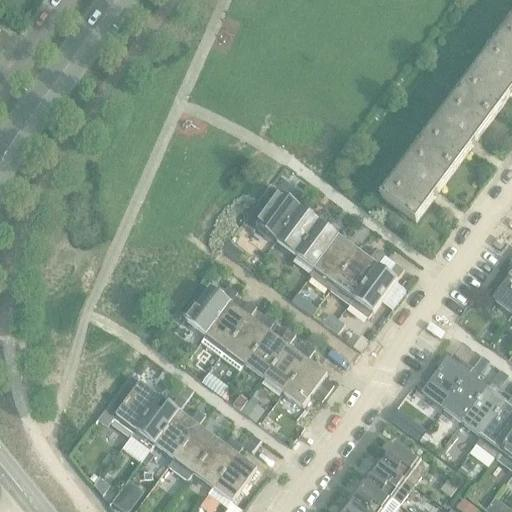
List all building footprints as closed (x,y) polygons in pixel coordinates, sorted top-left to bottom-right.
[(511,21),(496,44),(511,56),(511,21)] [(511,56),(496,44),(457,96),(492,121),(511,94),(511,56)] [(457,96),(419,147),(454,173),(492,121),(457,96)] [(415,225),(432,202),(454,173),(419,147),(381,199),(415,225)] [(276,244),(300,211),(307,202),(299,196),(293,205),(281,196),(278,200),(268,193),(243,227),(254,235),(257,230),(276,244)] [(319,225),(300,211),(276,244),(295,258),(319,225)] [(339,240),(319,225),(295,258),(315,273),(339,240)] [(329,293),(358,254),(339,240),(315,273),(309,280),(328,294),(329,293)] [(235,242),(228,252),(235,257),(242,247),(235,242)] [(348,308),(377,268),(385,258),(376,252),(369,262),(358,254),(329,293),(348,308)] [(373,316),(397,283),(404,273),(396,266),(388,277),(377,268),(348,308),(368,323),(373,316)] [(511,276),(493,302),(511,316),(511,276)] [(198,287),(191,297),(197,301),(204,291),(198,287)] [(186,324),(205,339),(230,306),(237,296),(229,290),(222,300),(210,291),(186,324)] [(296,297),(291,304),(302,312),(307,305),(296,297)] [(230,306),(205,339),(201,345),(220,359),(249,320),(256,310),(249,305),(241,314),(230,306)] [(322,326),(330,332),(337,322),(329,317),(322,326)] [(260,328),(249,320),(220,359),(240,374),(244,368),(269,335),(268,334),(275,324),(268,319),(260,328)] [(345,328),(337,322),(330,332),(338,338),(345,328)] [(263,382),(288,349),(296,338),(288,332),(280,343),(269,335),(244,368),(263,382)] [(307,363),(288,349),(263,382),(282,396),(307,363)] [(423,397),(443,412),(468,378),(456,369),(461,363),(453,356),(440,373),(430,387),(423,397)] [(327,378),(307,363),(282,396),(302,411),(312,398),(324,382),(327,378)] [(431,366),(420,380),(430,387),(440,373),(431,366)] [(462,427),(487,392),(475,383),(480,377),(473,371),(468,378),(443,412),(462,427)] [(222,397),(229,387),(210,374),(203,384),(222,397)] [(129,440),(159,400),(166,390),(159,385),(151,394),(130,379),(106,411),(116,419),(110,426),(129,440)] [(324,382),(312,398),(321,404),(333,388),(324,382)] [(492,385),(487,392),(462,427),(482,441),(507,407),(506,406),(495,398),(500,391),(492,385)] [(239,398),(232,407),(240,413),(247,404),(239,398)] [(171,409),(159,400),(129,440),(149,454),(154,447),(179,415),(178,414),(186,405),(178,399),(171,409)] [(507,407),(482,441),(501,455),(511,439),(511,400),(506,406),(507,407)] [(250,402),(241,414),(256,424),(264,413),(250,402)] [(190,423),(179,415),(154,447),(174,462),(198,429),(205,419),(198,414),(190,423)] [(217,443),(198,429),(174,462),(169,468),(188,483),(193,476),(217,443)] [(278,436),(275,439),(282,445),(285,441),(278,436)] [(244,448),(243,450),(252,457),(260,445),(252,438),(244,448)] [(511,439),(501,455),(495,462),(511,474),(511,439)] [(228,452),(217,443),(193,476),(212,490),(237,458),(243,450),(244,448),(236,442),(228,452)] [(429,469),(401,448),(392,459),(388,456),(382,464),(407,483),(414,489),(429,469)] [(257,473),(237,458),(212,490),(207,497),(227,511),(257,473)] [(414,489),(407,483),(382,464),(377,461),(368,473),(373,477),(368,484),(392,502),(400,508),(414,489)] [(392,502),(368,484),(363,480),(354,492),(359,496),(353,503),(353,504),(364,511),(396,511),(400,508),(392,502)] [(98,482),(93,489),(101,499),(109,490),(98,482)] [(441,493),(450,500),(457,490),(448,483),(441,493)] [(119,496),(111,507),(116,511),(131,511),(135,508),(119,496)] [(364,511),(353,504),(348,500),(339,511),(364,511)] [(426,511),(440,511),(442,510),(433,503),(426,511)]
